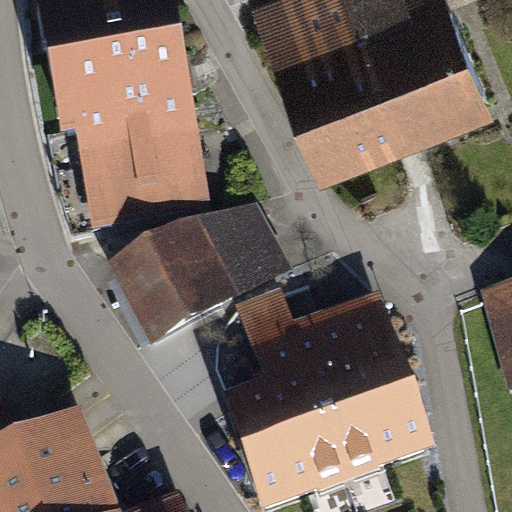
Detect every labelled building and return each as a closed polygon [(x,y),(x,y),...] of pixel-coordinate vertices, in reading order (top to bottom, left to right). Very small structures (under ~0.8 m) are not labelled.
[(169,0),(133,0),(42,16),(80,237),(207,215),(169,0)] [(284,0),(254,12),(319,175),(501,104),(459,0),(422,0),(421,1),(421,0),(284,0)] [(253,209),(121,273),(156,345),(288,281),(253,209)] [(511,293),(481,301),(505,396),(511,394),(511,293)] [(270,399),(227,413),(259,511),(354,511),(443,483),(384,307),(302,334),(291,302),(243,319),(270,399)] [(0,413),(0,511),(185,511),(183,506),(167,511),(104,511),(75,434),(23,454),(6,411),(0,413)]
